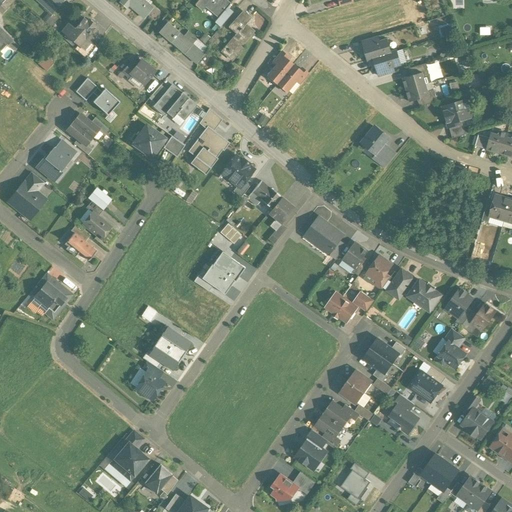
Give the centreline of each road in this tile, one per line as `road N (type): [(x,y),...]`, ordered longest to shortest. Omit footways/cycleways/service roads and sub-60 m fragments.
road 1 (residential): [(511,177),(441,153),(281,19)]
road 2 (residential): [(511,291),(386,242),(320,191)]
road 3 (residential): [(351,347),(239,507)]
road 4 (residential): [(149,431),(61,353),(62,333),(93,291)]
road 5 (residential): [(149,431),(259,278)]
road 6 (residential): [(225,111),(89,0)]
road 7 (residential): [(511,326),(436,430)]
road 8 (residential): [(320,191),(225,111)]
road 9 (residential): [(0,214),(93,291)]
